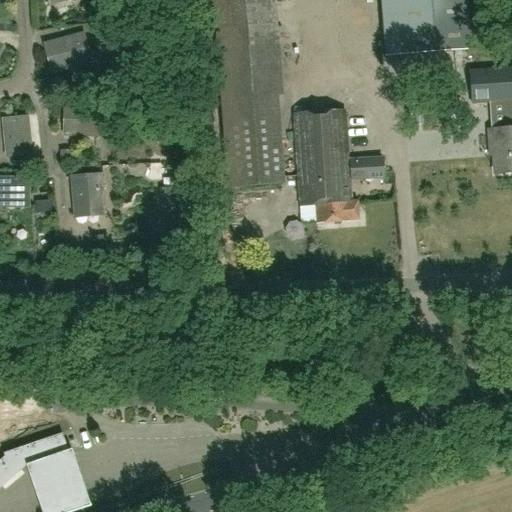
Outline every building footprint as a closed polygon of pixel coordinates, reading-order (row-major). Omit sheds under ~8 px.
[(278,70),(277,47),(273,0),(213,0),(227,187),(281,183),(273,70),(278,70)] [(466,0),(388,0),(393,57),(471,51),(466,0)] [(286,23),(291,52),(302,50),(297,21),(286,23)] [(89,63),(82,35),(52,43),(60,71),(89,63)] [(511,68),(469,71),(471,103),(490,102),(511,100),(511,68)] [(96,107),(65,106),(65,135),(96,136),(96,107)] [(315,206),(317,224),(348,222),(348,221),(358,221),(357,202),(350,202),(344,111),(294,114),(300,207),(315,206)] [(6,157),(31,155),(28,120),(5,122),(6,135),(4,136),(6,157)] [(511,129),(489,131),(490,149),(493,149),(495,175),(511,173),(511,129)] [(100,177),(71,179),(74,210),(103,208),(100,177)] [(0,178),(0,207),(15,207),(15,195),(28,195),(28,179),(0,178)] [(269,192),(246,194),(247,221),(271,219),(269,192)] [(0,461),(0,489),(22,470),(69,454),(62,434),(3,454),(4,458),(0,461)]
